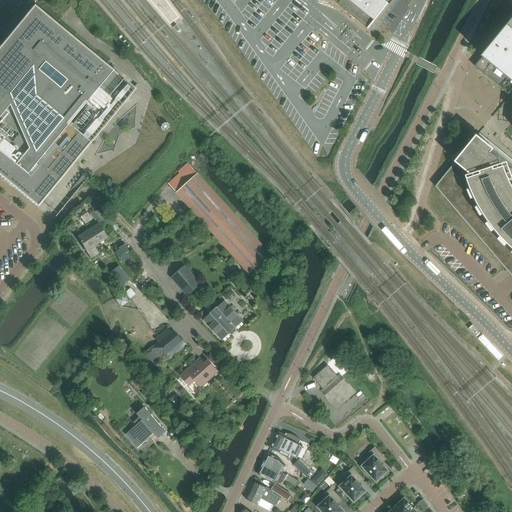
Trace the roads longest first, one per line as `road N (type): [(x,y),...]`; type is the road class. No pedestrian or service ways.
road 1 (residential): [(227,511),(279,400),(252,385),(139,254),(143,221),(170,193)]
road 2 (residential): [(350,183),(511,352)]
road 3 (residential): [(154,511),(100,453),(0,387)]
road 4 (residential): [(0,395),(96,459),(144,511)]
road 5 (track): [(138,238),(91,194),(33,228)]
road 6 (residential): [(350,183),(348,151),(389,65)]
